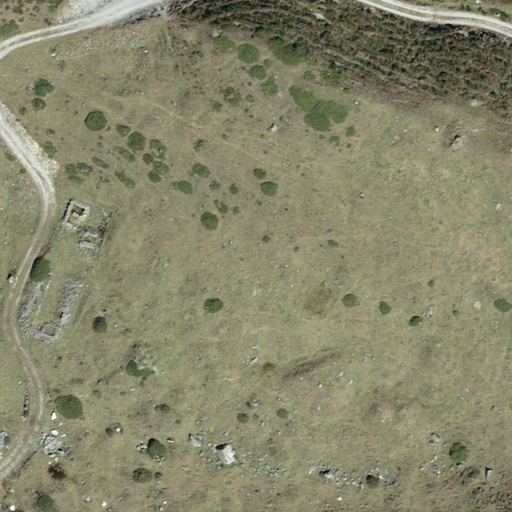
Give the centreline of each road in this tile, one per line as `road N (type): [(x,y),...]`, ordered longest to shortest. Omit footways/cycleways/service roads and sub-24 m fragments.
road 1 (track): [(0,474),(34,425),(36,389),(10,311),(50,207),(45,181),(0,120)]
road 2 (track): [(0,52),(148,0)]
road 3 (track): [(371,0),(511,30)]
